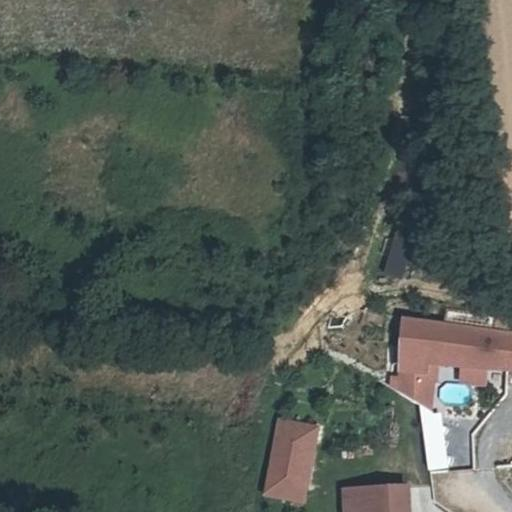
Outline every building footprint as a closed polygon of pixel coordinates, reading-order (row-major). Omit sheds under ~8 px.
[(406,257),(391,257),(390,278),(405,279),(406,257)] [(511,337),(410,323),(404,376),(430,378),(431,370),(511,374),(511,337)] [(283,415),(272,470),(314,478),(324,423),(283,415)] [(314,478),(272,470),(269,490),(310,498),(314,478)] [(416,511),(416,495),(347,497),(347,511),(416,511)]
